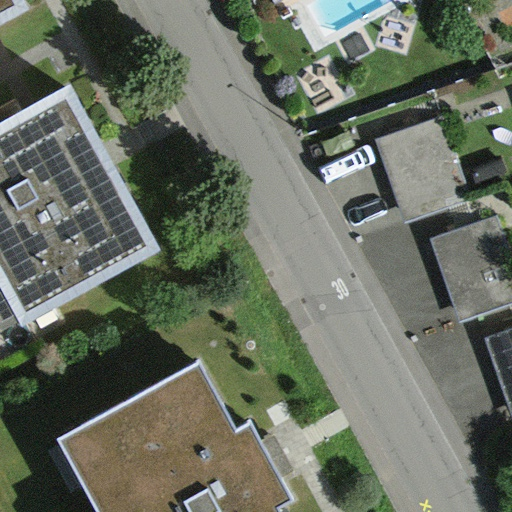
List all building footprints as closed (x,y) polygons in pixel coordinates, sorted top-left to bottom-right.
[(16,0),(0,0),(0,17),(20,7),(16,0)] [(69,97),(0,132),(0,311),(11,332),(153,259),(69,97)] [(452,126),(385,147),(408,217),(474,196),(452,126)] [(435,237),(466,323),(511,306),(511,241),(502,213),(435,237)] [(511,392),(511,330),(499,333),(511,392)] [(266,511),(182,363),(44,441),(84,511),(266,511)]
